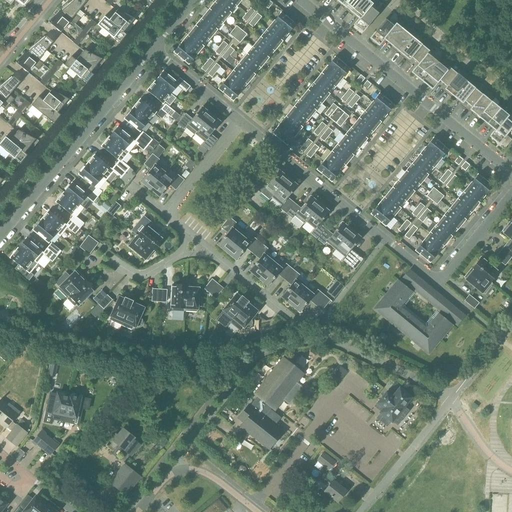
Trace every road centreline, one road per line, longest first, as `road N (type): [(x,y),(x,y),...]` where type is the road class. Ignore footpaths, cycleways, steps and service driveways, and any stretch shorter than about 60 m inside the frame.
road 1 (residential): [(155,48),(0,232)]
road 2 (residential): [(350,208),(435,281),(511,193)]
road 3 (residential): [(452,397),(322,338)]
road 4 (residential): [(336,28),(249,126)]
road 5 (residential): [(299,327),(197,245)]
road 6 (residential): [(436,110),(350,208)]
road 7 (residential): [(249,126),(350,208)]
road 8 (residential): [(336,28),(436,110)]
road 9 (residential): [(249,126),(173,224)]
road 10 (residential): [(155,48),(249,126)]
